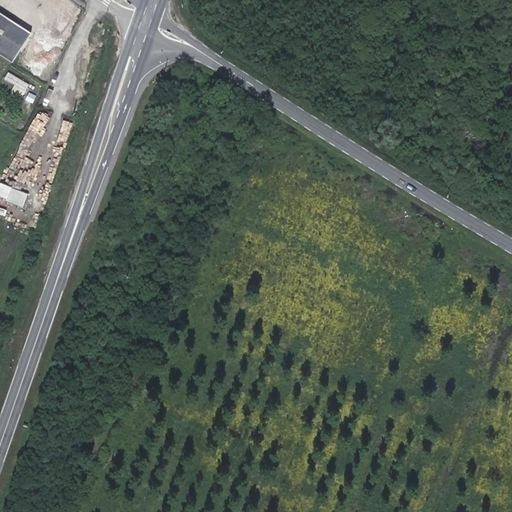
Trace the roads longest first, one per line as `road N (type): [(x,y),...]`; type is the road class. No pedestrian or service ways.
road 1 (secondary): [(0,444),(142,34)]
road 2 (tertiary): [(511,244),(199,50)]
